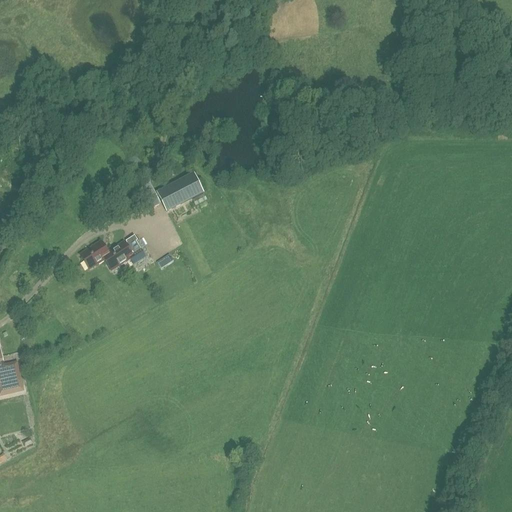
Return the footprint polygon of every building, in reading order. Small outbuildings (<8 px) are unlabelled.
[(129,162),(136,169),(141,163),(134,157),(129,162)] [(203,193),(194,175),(157,193),(166,212),(203,193)] [(159,204),(148,182),(131,190),(142,212),(159,204)] [(124,218),(137,212),(129,196),(117,202),(124,218)] [(107,254),(100,243),(80,256),(89,270),(104,260),(110,271),(129,259),(133,265),(144,258),(135,243),(137,242),(134,237),(125,242),(126,244),(125,245),(123,243),(117,247),(116,245),(115,247),(116,248),(107,254)] [(168,255),(156,263),(161,270),(173,261),(168,255)] [(0,396),(23,392),(16,362),(3,365),(0,348),(0,396)]
